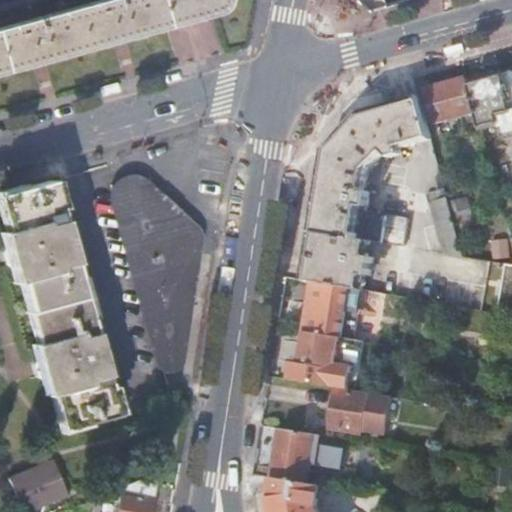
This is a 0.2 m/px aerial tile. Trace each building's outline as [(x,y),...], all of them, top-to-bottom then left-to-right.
[(100,0),(0,27),(0,73),(214,15),(221,10),(224,5),(225,0),(100,0)] [(468,79),(477,110),(482,129),(500,124),(503,139),(511,136),(511,73),(490,79),(488,73),(468,79)] [(437,122),(477,110),(468,79),(428,90),(437,122)] [(327,150),(314,231),(371,240),(405,246),(408,218),(367,212),(369,192),(364,191),(367,170),(387,152),(392,157),(403,154),(401,148),(433,140),(421,96),(361,113),(327,150)] [(50,179),(0,193),(0,199),(8,229),(4,230),(18,282),(22,281),(39,341),(34,342),(48,394),(53,393),(63,428),(114,414),(88,317),(83,318),(72,277),(76,276),(50,179)] [(115,195),(115,197),(160,360),(161,362),(163,363),(165,364),(166,364),(168,364),(170,363),(172,362),(173,361),(175,360),(175,358),(193,251),(190,229),(139,182),(137,182),(135,181),(132,181),(130,181),(127,181),(125,182),(122,184),(120,185),(118,187),(117,190),(116,192),(115,195)] [(465,256),(464,252),(449,197),(430,202),(443,252),(465,256)] [(469,198),(454,202),(460,227),(476,223),(469,198)] [(316,282),(352,288),(363,290),(366,273),(371,274),(374,256),(368,255),(371,240),(314,231),(306,280),(316,282)] [(464,252),(465,256),(507,263),(511,263),(511,250),(497,249),(464,252)] [(500,312),(511,314),(511,263),(507,263),(500,312)] [(316,282),(308,331),(342,336),(343,337),(352,288),(316,282)] [(337,368),(342,336),(308,331),(303,362),(293,361),(290,379),(351,389),(354,370),(337,368)] [(365,432),(365,429),(389,433),(395,399),(338,390),(332,427),(365,432)] [(281,428),(273,477),(308,483),(316,434),(281,428)] [(51,459),(7,477),(19,511),(20,511),(64,494),(51,459)] [(150,511),(157,471),(121,485),(117,511),(150,511)] [(321,486),(308,483),(273,477),(270,493),(274,511),(319,511),(317,507),(321,486)] [(398,511),(405,511),(414,501),(386,497),(383,502),(398,511)]
